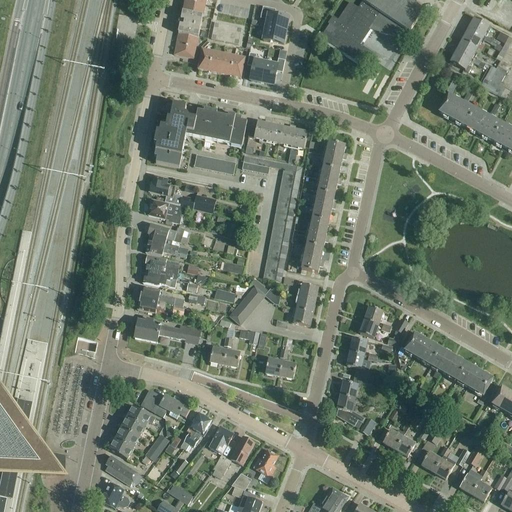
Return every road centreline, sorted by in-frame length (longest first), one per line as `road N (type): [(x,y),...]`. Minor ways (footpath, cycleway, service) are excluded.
road 1 (unclassified): [(153,78),(124,218),(107,366)]
road 2 (primary): [(0,228),(52,0)]
road 3 (unclassified): [(107,366),(182,385),(303,450)]
road 4 (residential): [(353,272),(511,364)]
road 5 (residential): [(353,272),(339,288),(312,422)]
road 6 (residential): [(461,0),(384,133)]
road 7 (unclassified): [(107,366),(77,511)]
road 8 (residential): [(281,105),(295,13),(242,0)]
road 9 (primary): [(8,139),(43,0)]
road 10 (residential): [(384,133),(353,272)]
road 11 (residential): [(508,201),(384,133)]
road 12 (primary): [(31,0),(8,139)]
road 13 (residential): [(281,105),(153,78)]
road 14 (unclassified): [(414,511),(303,450)]
